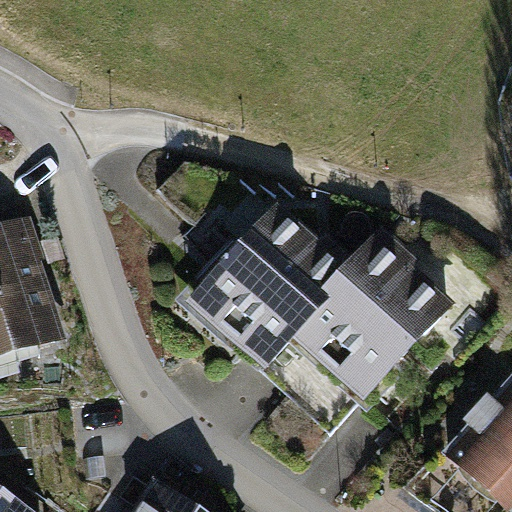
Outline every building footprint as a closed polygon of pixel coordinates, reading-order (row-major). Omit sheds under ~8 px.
[(349,276),(348,275),(278,213),(195,306),(267,370),(295,338),(294,337),(349,276)] [(0,355),(56,337),(21,229),(2,235),(0,229),(0,355)] [(376,243),(348,275),(349,276),(294,337),(295,338),(363,400),(365,401),(448,307),(376,243)] [(363,400),(295,338),(267,370),(336,430),(363,400)] [(457,511),(511,511),(511,386),(495,406),(490,401),(467,427),(472,431),(450,456),(465,469),(441,497),(457,511)] [(190,511),(157,489),(141,511),(190,511)] [(0,511),(20,511),(0,498),(0,511)]
